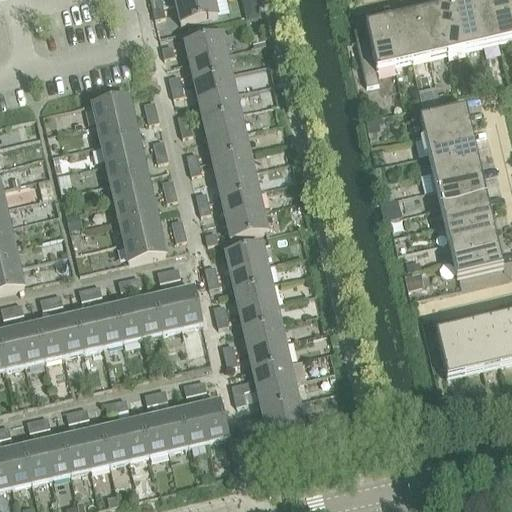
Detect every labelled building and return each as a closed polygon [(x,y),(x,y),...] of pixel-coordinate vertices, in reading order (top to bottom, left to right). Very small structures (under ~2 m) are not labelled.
[(213,0),(174,0),(177,9),(213,0)] [(218,20),(213,0),(177,9),(181,29),(218,20)] [(507,0),(497,0),(490,2),(490,4),(500,46),(500,48),(511,45),(511,17),(508,0),(507,0)] [(153,14),(162,12),(160,2),(151,4),(153,14)] [(490,2),(472,6),(473,8),(482,50),(483,52),(500,48),(500,46),(490,4),(490,2)] [(472,6),(455,10),(455,12),(465,54),(465,56),(483,52),(482,50),(473,8),(472,6)] [(455,10),(437,14),(438,16),(447,58),(448,60),(465,56),(465,54),(455,12),(455,10)] [(162,12),(153,14),(156,24),(165,22),(162,12)] [(257,12),(246,14),(247,23),(258,20),(257,12)] [(437,14),(420,18),(420,20),(430,62),(430,64),(448,60),(447,58),(438,16),(437,14)] [(420,18),(402,22),(403,24),(412,66),(413,68),(430,64),(430,62),(420,20),(420,18)] [(402,22),(384,26),(385,28),(394,70),(395,72),(413,68),(412,66),(403,24),(402,22)] [(369,43),(357,46),(367,91),(380,89),(377,77),(395,72),(394,70),(385,28),(384,26),(366,30),(367,33),(369,43)] [(185,47),(190,68),(227,59),(222,39),(185,47)] [(263,42),(252,44),(254,52),(265,49),(263,42)] [(173,50),(162,53),(165,64),(175,61),(173,50)] [(231,79),(227,59),(190,68),(194,87),(231,79)] [(236,98),(231,79),(194,87),(199,107),(236,98)] [(172,93),(182,91),(180,80),(169,83),(172,93)] [(182,91),(172,93),(174,103),(185,101),(182,91)] [(199,107),(204,126),(240,118),(236,98),(199,107)] [(93,110),(97,131),(134,122),(129,102),(93,110)] [(146,119),(157,117),(154,106),(144,109),(146,119)] [(451,106),(414,115),(416,125),(420,124),(424,143),(427,143),(469,133),(471,132),(467,113),(465,114),(453,117),(451,106)] [(37,113),(0,121),(0,128),(2,135),(40,126),(37,113)] [(157,117),(146,119),(149,129),(159,127),(157,117)] [(245,137),(240,118),(204,126),(208,146),(245,137)] [(181,132),(191,130),(189,119),(178,122),(181,132)] [(97,131),(102,150),(139,142),(134,122),(97,131)] [(375,123),(367,125),(369,142),(381,140),(379,123),(375,123)] [(191,130),(181,132),(183,142),(194,140),(191,130)] [(427,143),(424,143),(428,161),(431,160),(473,150),(475,150),(471,132),(469,133),(427,143)] [(250,157),(245,137),(208,146),(213,166),(250,157)] [(102,150),(106,170),(143,161),(139,142),(102,150)] [(155,158),(166,156),(163,146),(153,148),(155,158)] [(431,160),(428,161),(432,178),(435,178),(477,168),(479,167),(475,150),(473,150),(431,160)] [(166,156),(155,158),(158,169),(168,166),(166,156)] [(254,177),(250,157),(213,166),(217,185),(254,177)] [(190,171),(200,168),(198,158),(187,160),(190,171)] [(106,170),(111,189),(148,181),(143,161),(106,170)] [(435,178),(432,178),(437,196),(439,195),(481,185),(483,185),(479,167),(477,168),(435,178)] [(200,168),(190,171),(192,181),(202,178),(200,168)] [(259,196),(254,177),(217,185),(222,205),(259,196)] [(111,189),(115,209),(152,200),(148,181),(111,189)] [(164,197),(175,195),(172,185),(162,187),(164,197)] [(439,195),(437,196),(441,213),(443,213),(485,203),(488,202),(483,185),(481,185),(439,195)] [(175,195),(164,197),(167,208),(177,205),(175,195)] [(259,196),(222,205),(227,224),(263,216),(259,196)] [(198,210),(209,207),(206,197),(196,200),(198,210)] [(115,209),(120,229),(157,220),(152,200),(115,209)] [(443,213),(441,213),(445,230),(447,230),(489,220),(492,220),(488,202),(485,203),(443,213)] [(209,207),(198,210),(201,220),(211,218),(209,207)] [(0,215),(0,235),(11,233),(7,214),(0,215)] [(263,216),(227,224),(231,245),(268,236),(263,216)] [(79,218),(66,221),(70,234),(82,232),(79,218)] [(157,220),(120,229),(124,248),(161,240),(157,220)] [(447,230),(445,230),(449,248),(451,248),(493,238),(496,237),(492,220),(489,220),(447,230)] [(173,237),(184,235),(181,225),(171,227),(173,237)] [(0,235),(0,256),(16,253),(11,233),(0,235)] [(184,235),(173,237),(175,248),(186,245),(184,235)] [(216,237),(205,239),(208,250),(218,248),(216,237)] [(451,248),(449,248),(453,266),(455,265),(497,256),(500,255),(496,237),(493,238),(451,248)] [(124,248),(129,268),(166,260),(161,240),(124,248)] [(230,278),(267,269),(263,249),(226,258),(230,278)] [(0,256),(0,276),(20,272),(16,253),(0,256)] [(455,265),(453,266),(457,284),(460,284),(502,274),(504,273),(500,255),(497,256),(455,265)] [(407,270),(406,270),(408,276),(421,273),(420,267),(407,270)] [(267,269),(230,278),(235,298),(272,289),(267,269)] [(207,283),(217,281),(215,271),(205,273),(207,283)] [(20,272),(0,276),(0,298),(25,292),(20,272)] [(168,276),(170,286),(181,284),(178,273),(168,276)] [(170,286),(168,276),(158,278),(160,289),(170,286)] [(411,280),(405,282),(408,294),(414,292),(424,290),(421,278),(411,280)] [(217,281),(207,283),(209,294),(220,291),(217,281)] [(129,285),(132,295),(142,293),(139,282),(129,285)] [(132,295),(129,285),(119,287),(122,298),(132,295)] [(272,289),(235,298),(239,317),(276,309),(272,289)] [(90,294),(93,304),(103,302),(101,291),(90,294)] [(194,293),(174,298),(183,335),(203,330),(194,293)] [(93,304),(90,294),(80,296),(82,307),(93,304)] [(183,335),(174,298),(155,302),(163,339),(183,335)] [(51,303),(54,313),(64,311),(61,300),(51,303)] [(135,307),(144,344),(163,339),(155,302),(135,307)] [(54,313),(51,303),(41,305),(44,315),(54,313)] [(115,312),(124,348),(144,344),(135,307),(115,312)] [(12,312),(15,322),(25,320),(22,309),(12,312)] [(276,309),(239,317),(244,337),(281,328),(276,309)] [(216,322),(226,320),(224,310),(214,312),(216,322)] [(15,322),(12,312),(2,314),(4,325),(15,322)] [(96,316),(104,353),(124,348),(115,312),(96,316)] [(76,321),(85,357),(104,353),(96,316),(76,321)] [(226,320),(216,322),(218,333),(229,330),(226,320)] [(57,325),(65,362),(85,357),(76,321),(57,325)] [(508,321),(491,325),(491,328),(501,369),(501,371),(511,368),(511,340),(508,324),(508,321)] [(65,362),(57,325),(37,330),(46,366),(65,362)] [(491,325),(473,330),(473,332),(483,373),(483,376),(501,371),(501,369),(491,328),(491,325)] [(248,356),(285,348),(281,328),(244,337),(248,356)] [(37,330),(17,334),(26,371),(46,366),(37,330)] [(473,330),(455,334),(456,336),(465,377),(466,380),(483,376),(483,373),(473,332),(473,330)] [(17,334),(0,338),(0,347),(6,375),(26,371),(17,334)] [(455,334),(437,338),(437,340),(447,381),(448,384),(466,380),(465,377),(456,336),(455,334)] [(285,348),(248,356),(253,376),(290,367),(285,348)] [(225,362),(235,360),(233,349),(223,352),(225,362)] [(235,360),(225,362),(227,372),(238,370),(235,360)] [(257,395),(294,387),(290,367),(253,376),(257,395)] [(194,389),(197,399),(207,396),(205,386),(194,389)] [(250,386),(242,388),(244,397),(252,395),(250,386)] [(262,415),(299,407),(294,387),(257,395),(262,415)] [(234,401),(244,399),(244,397),(242,388),(232,391),(234,401)] [(197,399),(194,389),(184,391),(187,401),(197,399)] [(155,398),(158,408),(168,406),(165,395),(155,398)] [(158,408),(155,398),(145,400),(148,410),(158,408)] [(244,399),(234,401),(236,411),(247,409),(244,399)] [(116,407),(118,417),(129,414),(126,404),(116,407)] [(118,417),(116,407),(106,409),(108,419),(118,417)] [(220,407),(200,411),(208,448),(228,443),(220,407)] [(299,407),(262,415),(266,435),(303,426),(299,407)] [(180,416),(189,452),(208,448),(200,411),(180,416)] [(77,416),(79,426),(89,424),(87,413),(77,416)] [(79,426),(77,416),(67,418),(69,428),(79,426)] [(189,452),(180,416),(161,420),(169,457),(189,452)] [(169,457),(161,420),(141,425),(149,461),(169,457)] [(38,425),(41,435),(51,433),(48,422),(38,425)] [(41,435),(38,425),(28,427),(30,437),(41,435)] [(149,461),(141,425),(121,429),(130,466),(149,461)] [(266,435),(271,455),(308,446),(303,426),(266,435)] [(243,440),(253,438),(251,427),(241,430),(243,440)] [(130,466),(121,429),(102,434),(110,470),(130,466)] [(0,433),(0,438),(1,444),(12,442),(9,431),(0,433)] [(110,470),(102,434),(82,438),(91,475),(110,470)] [(62,443),(71,479),(91,475),(82,438),(62,443)] [(253,438),(243,440),(245,450),(256,448),(253,438)] [(43,447),(51,484),(71,479),(62,443),(43,447)] [(23,452),(32,488),(51,484),(43,447),(23,452)] [(4,456),(12,493),(32,488),(23,452),(4,456)] [(0,495),(12,493),(4,456),(0,457),(0,495)]
